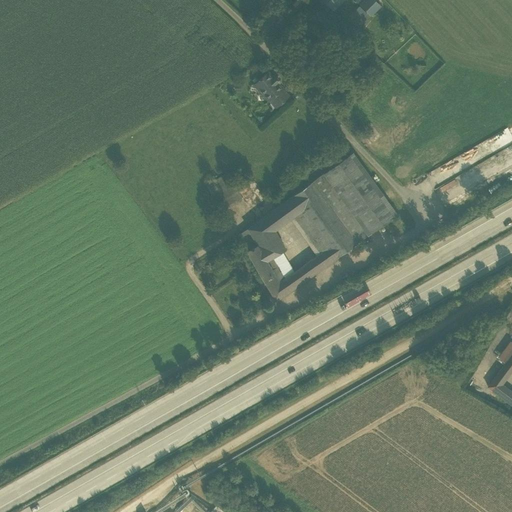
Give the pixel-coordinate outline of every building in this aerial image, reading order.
[(323,0),(333,9),(341,0),(323,0)] [(364,0),(360,5),(361,5),(372,17),(373,17),(381,8),(373,0),(364,0)] [(361,5),(349,18),(356,25),(361,29),(372,17),(361,5)] [(343,24),(351,30),(356,25),(349,18),(349,17),(343,24)] [(351,30),(358,37),(363,32),(363,31),(361,29),(356,25),(351,30)] [(358,37),(368,46),(373,40),(363,32),(358,37)] [(375,38),(373,40),(368,46),(379,57),(387,49),(375,38)] [(281,89),(281,88),(277,84),(272,78),(267,73),(254,85),(259,90),(259,92),(261,95),(263,95),(268,100),(269,100),(281,89)] [(288,96),(281,89),(269,100),(275,107),(288,96)] [(511,129),(425,170),(433,188),(469,171),(476,188),(492,180),(493,182),(507,176),(505,172),(510,169),(511,172),(511,129)] [(396,215),(352,153),(323,174),(367,235),(396,215)] [(367,235),(323,174),(294,195),(303,210),(330,246),(337,257),(367,235)] [(210,193),(220,210),(239,200),(230,182),(210,193)] [(237,236),(246,251),(257,245),(263,255),(282,244),(274,231),(293,217),(303,210),(294,195),(237,236)] [(330,246),(303,210),(293,217),(320,253),(330,246)] [(282,244),(263,255),(257,245),(246,251),(275,301),(291,289),(284,279),(279,282),(266,261),(272,258),(286,250),(282,244)] [(320,253),(314,258),(321,268),(337,257),(330,246),(320,253)] [(284,279),(272,258),(266,261),(279,282),(284,279)] [(321,268),(314,258),(308,262),(315,273),(321,268)] [(284,279),(291,289),(315,273),(308,262),(284,279)] [(502,367),(511,353),(511,342),(495,363),(502,367)] [(511,371),(511,353),(502,367),(499,371),(508,377),(511,371)] [(504,383),(508,377),(499,371),(495,377),(504,383)] [(511,392),(502,385),(504,383),(495,377),(488,387),(511,405),(511,392)]
